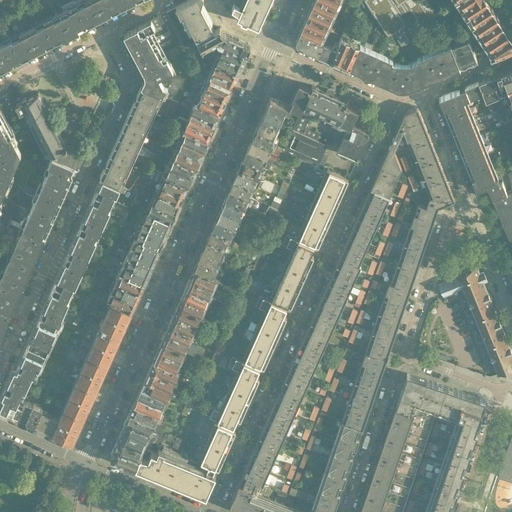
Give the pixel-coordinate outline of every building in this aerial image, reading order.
[(42,8),(57,0),(42,0),(39,2),(42,8)] [(128,4),(126,0),(86,0),(86,1),(96,20),(128,4)] [(213,30),(200,5),(201,0),(186,0),(176,6),(181,15),(184,14),(197,39),(220,27),(213,30)] [(234,0),(232,7),(239,12),(237,15),(237,16),(258,26),(269,0),(234,0)] [(338,7),(322,0),(313,0),(311,5),(334,15),(338,7)] [(347,21),(356,0),(349,0),(341,19),(347,21)] [(420,38),(421,40),(448,29),(442,19),(436,22),(422,0),(366,0),(373,9),(372,10),(388,34),(392,31),(401,45),(420,38)] [(469,0),(458,7),(463,16),(466,14),(487,0),(469,0)] [(488,0),(487,0),(466,14),(472,23),(494,9),(488,0)] [(55,42),(96,20),(86,1),(80,3),(79,2),(73,5),(74,7),(64,12),(63,10),(59,1),(56,3),(56,5),(58,9),(59,9),(60,12),(57,13),(58,15),(48,20),(47,19),(44,20),(55,42)] [(334,15),(311,5),(307,14),(330,24),(334,15)] [(0,29),(29,15),(26,9),(0,22),(0,29)] [(347,22),(354,25),(360,13),(353,9),(347,22)] [(494,9),(472,23),(477,31),(500,17),(494,9)] [(166,11),(151,19),(155,27),(165,22),(179,49),(184,46),(166,11)] [(344,30),(330,24),(307,14),(303,23),(326,33),(328,29),(341,36),(344,30)] [(500,17),(477,31),(482,40),(505,25),(500,17)] [(55,42),(44,20),(41,22),(42,24),(32,29),(31,27),(30,27),(26,18),(24,20),(23,22),(25,26),(26,26),(27,29),(24,30),(25,32),(16,37),(15,35),(11,37),(22,59),(55,42)] [(160,49),(158,45),(156,42),(154,43),(149,34),(152,33),(150,29),(154,27),(150,19),(123,33),(140,65),(160,55),(158,50),(160,49)] [(326,33),(303,23),(299,31),(322,42),(326,33)] [(505,25),(482,40),(487,47),(490,46),(510,33),(505,25)] [(247,43),(223,32),(220,27),(197,39),(197,40),(186,46),(190,54),(201,48),(204,46),(208,47),(217,42),(221,44),(221,43),(245,54),(249,47),(250,44),(247,43)] [(322,42),(299,31),(296,40),(297,43),(319,53),(324,42),(322,42)] [(365,31),(363,34),(374,39),(376,36),(365,31)] [(490,46),(487,47),(490,55),(511,46),(511,36),(510,33),(490,46)] [(340,39),(331,59),(340,63),(350,40),(341,36),(340,39)] [(0,70),(22,59),(11,37),(8,39),(9,40),(0,45),(0,70)] [(324,41),(324,42),(319,53),(331,59),(340,39),(336,37),(332,45),(324,41)] [(461,37),(458,38),(468,64),(477,60),(468,38),(462,40),(461,37)] [(468,64),(458,38),(455,39),(456,42),(451,44),(460,67),(468,64)] [(384,39),(379,51),(384,53),(389,41),(384,39)] [(350,40),(340,63),(349,67),(359,44),(350,40)] [(245,54),(221,43),(221,44),(217,42),(208,47),(217,51),(242,62),(245,54)] [(417,57),(417,59),(426,80),(440,75),(442,74),(444,73),(445,73),(460,67),(451,44),(450,43),(450,44),(417,57)] [(379,80),(389,57),(359,44),(349,67),(366,74),(368,75),(379,80)] [(242,62),(217,51),(213,60),(238,71),(242,62)] [(175,73),(172,68),(168,60),(166,61),(164,58),(162,59),(160,55),(140,65),(144,72),(144,73),(143,73),(143,74),(143,75),(144,76),(141,85),(161,94),(163,89),(165,90),(170,79),(173,76),(175,73)] [(392,58),(389,57),(379,80),(395,87),(399,87),(401,87),(402,87),(404,87),(409,87),(426,80),(417,59),(409,62),(395,62),(391,60),(392,58)] [(238,71),(213,60),(210,68),(234,79),(238,71)] [(511,90),(511,67),(500,72),(503,82),(500,83),(504,93),(511,90)] [(234,79),(210,68),(206,76),(231,87),(234,79)] [(500,72),(478,81),(483,93),(486,100),(504,93),(500,83),(503,82),(500,72)] [(231,87),(206,76),(202,85),(227,96),(231,87)] [(499,182),(465,98),(469,97),(469,98),(483,93),(478,81),(439,96),(476,189),(487,184),(493,198),(507,193),(506,192),(502,181),(499,182)] [(299,82),(289,104),(292,106),(301,110),(304,103),(313,108),(339,119),(348,123),(343,135),(337,149),(357,157),(369,131),(350,123),(357,108),(348,104),(349,104),(346,103),(347,101),(333,94),(334,92),(327,88),(325,91),(311,85),(311,87),(308,85),(308,86),(299,82)] [(139,146),(156,109),(162,94),(161,94),(141,85),(117,136),(139,146)] [(227,96),(202,85),(198,93),(223,104),(227,96)] [(223,104),(198,93),(198,94),(191,90),(188,98),(195,101),(194,102),(219,113),(223,104)] [(511,111),(511,90),(504,93),(486,100),(493,118),(493,119),(511,111)] [(10,92),(0,96),(0,118),(2,117),(0,114),(0,108),(4,106),(7,112),(17,107),(18,107),(15,102),(10,92)] [(20,100),(15,102),(18,107),(17,107),(19,110),(23,108),(46,152),(52,155),(78,166),(84,154),(66,146),(66,145),(45,105),(38,92),(27,98),(26,96),(20,99),(20,100)] [(270,96),(269,98),(266,106),(283,114),(285,109),(290,111),(292,106),(289,104),(270,96)] [(169,97),(169,98),(169,100),(169,102),(168,104),(168,106),(167,108),(166,111),(166,113),(165,115),(164,117),(170,119),(178,101),(169,97)] [(219,113),(194,102),(191,110),(215,121),(219,113)] [(304,103),(301,110),(299,113),(309,117),(313,108),(304,103)] [(266,106),(261,116),(278,124),(283,114),(266,106)] [(401,168),(395,154),(394,150),(401,133),(406,136),(426,128),(417,106),(416,106),(404,111),(378,169),(396,178),(401,168)] [(215,121),(191,110),(186,119),(211,130),(215,121)] [(309,117),(299,113),(292,129),(327,145),(330,137),(305,125),(309,117)] [(173,122),(181,126),(184,119),(176,115),(173,122)] [(261,116),(257,126),(274,134),(278,124),(261,116)] [(211,130),(186,119),(183,128),(207,139),(211,130)] [(0,177),(8,181),(21,152),(6,126),(0,129),(0,177)] [(257,126),(252,136),(272,145),(275,146),(279,136),(274,134),(257,126)] [(207,139),(183,128),(179,137),(204,148),(207,139)] [(434,148),(426,128),(406,136),(414,156),(434,148)] [(327,145),(292,129),(284,147),(319,162),(327,145)] [(121,186),(134,158),(139,146),(117,136),(100,175),(103,177),(102,177),(120,185),(121,186)] [(252,136),(248,146),(267,155),(272,145),(252,136)] [(204,148),(179,137),(175,146),(200,157),(204,148)] [(200,157),(175,146),(171,154),(196,165),(200,157)] [(273,159),(267,156),(267,155),(248,146),(243,156),(263,165),(263,166),(268,168),(273,159)] [(442,168),(434,148),(414,156),(422,176),(442,168)] [(196,165),(171,154),(165,152),(162,160),(167,163),(192,174),(196,165)] [(324,164),(328,154),(323,152),(319,162),(324,164)] [(60,200),(72,175),(74,170),(76,171),(78,166),(52,155),(48,164),(50,165),(39,190),(60,200)] [(405,155),(400,157),(405,169),(409,167),(405,155)] [(258,175),(263,166),(263,165),(243,156),(239,166),(258,175)] [(192,174),(167,163),(163,171),(188,183),(192,174)] [(265,179),(258,176),(258,175),(239,166),(235,176),(254,185),(254,186),(260,189),(265,179)] [(290,178),(295,168),(291,166),(286,176),(290,178)] [(188,183),(163,171),(163,172),(150,167),(146,175),(184,192),(188,183)] [(282,242),(292,246),(292,245),(310,253),(313,246),(316,247),(317,244),(318,244),(348,178),(327,168),(296,237),(287,233),(282,242)] [(450,188),(442,168),(422,176),(429,196),(450,188)] [(396,178),(378,169),(374,180),(392,188),(396,178)] [(137,193),(145,175),(139,172),(138,174),(131,171),(126,181),(133,184),(131,186),(128,189),(137,193)] [(412,174),(407,176),(412,188),(417,186),(412,174)] [(184,192),(146,175),(142,184),(180,201),(184,192)] [(250,195),(254,186),(254,185),(235,176),(230,186),(250,195)] [(102,178),(96,192),(111,199),(114,192),(116,193),(120,185),(102,177),(102,178)] [(282,179),(279,185),(280,185),(286,188),(288,182),(282,179)] [(392,188),(374,180),(369,190),(387,198),(392,188)] [(397,195),(402,197),(407,185),(402,183),(397,195)] [(180,201),(142,184),(138,193),(151,199),(153,200),(176,210),(180,201)] [(18,186),(14,194),(19,196),(23,188),(18,186)] [(230,186),(226,196),(245,205),(250,195),(230,186)] [(450,188),(429,196),(426,205),(437,209),(438,205),(453,199),(454,198),(450,188)] [(287,197),(291,198),(293,194),(290,191),(286,189),(283,195),(287,197)] [(45,234),(57,209),(60,200),(39,190),(23,224),(45,234)] [(387,198),(369,190),(365,200),(383,208),(387,198)] [(511,190),(507,193),(493,198),(511,246),(511,245),(511,190)] [(108,206),(111,199),(96,192),(82,223),(97,229),(100,223),(102,224),(110,207),(108,206)] [(278,208),(282,199),(275,195),(270,205),(278,208)] [(226,196),(221,206),(241,214),(245,205),(226,196)] [(410,198),(405,197),(401,209),(405,210),(410,198)] [(176,210),(153,200),(149,209),(172,219),(176,210)] [(383,208),(365,200),(360,210),(378,218),(383,208)] [(390,214),(395,216),(399,203),(395,201),(390,214)] [(437,209),(426,205),(418,202),(411,221),(430,227),(437,209)] [(7,222),(15,205),(10,203),(4,217),(1,216),(0,218),(0,219),(2,221),(2,220),(7,222)] [(221,206),(217,216),(236,224),(241,214),(221,206)] [(277,214),(283,217),(286,211),(279,208),(277,214)] [(172,219),(149,209),(145,217),(168,227),(172,219)] [(378,218),(360,210),(356,220),(374,228),(378,218)] [(122,225),(126,216),(122,214),(118,223),(122,225)] [(217,216),(212,226),(232,234),(236,224),(217,216)] [(168,227),(145,217),(141,226),(164,236),(168,227)] [(374,228),(356,220),(351,230),(369,238),(374,228)] [(382,233),(387,235),(392,223),(387,221),(382,233)] [(430,227),(411,221),(405,239),(424,245),(430,227)] [(400,223),(395,222),(391,234),(395,236),(400,223)] [(94,236),(97,229),(82,223),(68,253),(84,260),(87,253),(89,254),(96,237),(94,236)] [(252,268),(257,270),(277,225),(272,223),(252,268)] [(45,234),(23,224),(12,250),(34,260),(45,234)] [(164,236),(141,226),(137,235),(160,245),(164,236)] [(208,236),(227,245),(230,246),(233,240),(230,239),(232,234),(212,226),(208,236)] [(369,238),(351,230),(346,240),(365,248),(369,238)] [(160,245),(137,235),(135,234),(131,243),(156,254),(160,245)] [(208,236),(203,246),(223,254),(227,245),(208,236)] [(424,245),(405,239),(399,257),(418,263),(424,245)] [(346,240),(337,260),(357,269),(360,262),(359,262),(365,248),(346,240)] [(375,252),(379,254),(384,242),(379,240),(375,252)] [(388,241),(383,253),(388,255),(393,243),(388,241)] [(156,254),(131,243),(127,251),(152,262),(156,254)] [(108,256),(112,246),(108,244),(103,254),(108,256)] [(255,303),(265,307),(265,306),(283,314),(286,306),(289,308),(290,305),(291,305),(313,255),(310,253),(292,245),(292,246),(269,298),(259,294),(255,303)] [(203,246),(199,256),(218,264),(223,254),(203,246)] [(34,260),(12,250),(0,275),(22,285),(34,260)] [(152,262),(127,251),(123,260),(148,271),(152,262)] [(81,267),(84,260),(68,253),(55,283),(70,290),(73,283),(75,284),(83,267),(81,267)] [(218,266),(218,264),(199,256),(194,266),(218,276),(222,267),(218,266)] [(418,263),(399,257),(393,275),(412,281),(418,263)] [(148,271),(123,260),(119,269),(144,280),(148,271)] [(357,269),(337,260),(333,270),(353,279),(357,269)] [(367,272),(372,274),(376,261),(372,260),(367,272)] [(385,262),(380,260),(375,272),(380,274),(385,262)] [(214,287),(218,276),(194,266),(190,276),(214,287)] [(246,277),(250,268),(246,266),(242,275),(246,277)] [(511,352),(483,282),(487,280),(483,270),(479,272),(477,266),(455,274),(455,276),(438,283),(443,296),(463,288),(497,373),(511,368),(511,352)] [(144,280),(119,269),(115,277),(140,289),(144,280)] [(353,279),(333,270),(328,280),(348,289),(353,279)] [(22,285),(0,275),(0,276),(0,305),(11,311),(22,285)] [(412,281),(393,275),(390,282),(389,282),(385,293),(406,300),(412,281)] [(186,285),(207,295),(210,296),(214,287),(190,276),(186,285)] [(140,289),(115,277),(111,286),(136,297),(140,289)] [(348,289),(328,280),(324,290),(344,299),(348,289)] [(67,297),(70,290),(55,283),(41,314),(57,321),(60,314),(62,315),(69,298),(67,297)] [(210,296),(207,295),(186,285),(182,294),(206,305),(207,301),(213,304),(216,299),(209,296),(210,296)] [(136,297),(111,286),(107,295),(112,298),(132,306),(136,297)] [(355,301),(360,303),(365,291),(360,289),(355,301)] [(344,299),(324,290),(319,300),(339,309),(344,299)] [(368,290),(364,302),(368,304),(373,291),(368,290)] [(406,300),(385,293),(379,311),(399,318),(406,300)] [(198,323),(204,308),(206,305),(182,294),(174,312),(198,323)] [(132,306),(112,298),(108,308),(116,312),(115,314),(127,320),(132,306)] [(319,300),(310,321),(330,330),(339,309),(319,300)] [(0,334),(11,311),(0,305),(0,334)] [(228,364),(237,368),(238,367),(256,375),(259,367),(262,368),(263,365),(264,366),(286,316),(283,314),(265,306),(265,307),(242,359),(232,354),(228,364)] [(127,320),(115,314),(116,312),(108,308),(100,325),(120,333),(127,320)] [(347,320),(352,322),(357,310),(352,308),(347,320)] [(365,311),(361,309),(356,321),(361,323),(365,311)] [(78,311),(73,321),(72,323),(77,325),(78,323),(82,313),(78,311)] [(230,326),(236,312),(231,311),(226,324),(230,326)] [(399,318),(379,311),(373,330),(393,336),(399,318)] [(170,321),(191,331),(193,331),(198,323),(174,312),(170,321)] [(41,314),(35,329),(52,337),(56,328),(54,327),(57,321),(41,314)] [(193,331),(191,331),(170,321),(166,330),(189,341),(193,331)] [(330,330),(310,321),(306,331),(326,340),(330,330)] [(120,333),(100,325),(95,335),(103,339),(102,341),(114,347),(120,333)] [(358,330),(353,328),(348,340),(353,342),(358,330)] [(35,329),(28,344),(43,351),(46,344),(48,345),(52,337),(35,329)] [(189,341),(166,330),(162,339),(185,350),(195,354),(198,345),(189,341)] [(393,336),(373,330),(367,348),(387,354),(393,336)] [(326,340),(306,331),(301,341),(321,350),(326,340)] [(114,347),(102,341),(103,339),(95,335),(88,351),(108,360),(114,347)] [(162,339),(157,348),(181,359),(185,350),(162,339)] [(321,350),(301,341),(297,351),(317,360),(321,350)] [(28,344),(21,359),(36,366),(38,367),(42,358),(40,357),(43,351),(28,344)] [(332,359),(337,361),(341,349),(337,347),(332,359)] [(181,359),(157,348),(153,357),(175,367),(178,368),(183,370),(186,364),(180,362),(181,359)] [(195,407),(221,350),(216,348),(190,405),(195,407)] [(387,354),(367,348),(361,366),(381,373),(387,354)] [(97,387),(108,360),(88,351),(76,377),(97,387)] [(317,360),(297,351),(292,361),(312,370),(317,360)] [(178,368),(175,367),(153,357),(149,366),(174,377),(197,387),(201,378),(183,370),(178,368)] [(346,359),(341,357),(337,370),(341,371),(346,359)] [(33,373),(36,366),(21,359),(17,368),(14,367),(4,388),(20,395),(23,388),(25,389),(33,373)] [(292,361),(283,381),(303,390),(312,370),(292,361)] [(174,377),(149,366),(145,375),(170,386),(174,377)] [(324,378),(329,380),(334,368),(329,366),(324,378)] [(381,373),(361,366),(355,385),(375,391),(381,373)] [(200,459),(199,461),(217,469),(235,429),(236,426),(233,424),(237,417),(240,418),(259,376),(256,375),(238,367),(237,368),(219,408),(210,404),(206,413),(215,417),(212,428),(199,458),(200,459)] [(68,375),(57,370),(56,374),(66,379),(68,375)] [(434,417),(446,386),(406,373),(395,406),(413,412),(414,410),(434,417)] [(145,375),(141,384),(166,396),(170,386),(145,375)] [(85,413),(97,387),(76,377),(65,404),(85,413)] [(334,377),(329,389),(334,391),(338,379),(334,377)] [(33,383),(44,387),(45,384),(35,379),(33,383)] [(303,390),(283,381),(279,391),(299,400),(303,390)] [(162,404),(185,414),(188,406),(166,396),(141,384),(137,393),(162,404)] [(368,409),(375,391),(355,385),(349,403),(368,409)] [(449,511),(481,421),(478,421),(485,399),(446,386),(434,417),(456,424),(424,511),(449,511)] [(20,395),(4,388),(2,395),(4,396),(0,404),(0,406),(18,415),(24,402),(18,399),(20,395)] [(299,400),(279,391),(274,401),(294,410),(299,400)] [(137,393),(134,401),(159,412),(162,404),(137,393)] [(35,422),(41,410),(43,405),(41,405),(43,400),(35,396),(33,401),(34,401),(33,403),(25,400),(24,402),(18,415),(35,422)] [(326,396),(321,408),(326,410),(331,398),(326,396)] [(159,412),(134,401),(130,410),(155,421),(159,412)] [(294,410),(274,401),(270,411),(290,420),(294,410)] [(362,427),(368,409),(349,403),(343,421),(362,427)] [(73,440),(85,413),(65,404),(59,418),(53,431),(73,440)] [(314,419),(318,407),(314,405),(309,417),(314,419)] [(406,431),(413,412),(395,406),(388,425),(406,431)] [(59,418),(41,410),(35,422),(53,431),(59,418)] [(155,421),(130,410),(126,419),(151,430),(161,434),(165,425),(155,421)] [(402,511),(416,470),(434,417),(414,410),(413,412),(406,431),(399,450),(392,469),(386,488),(379,507),(377,511),(402,511)] [(290,420),(270,411),(265,421),(285,430),(290,420)] [(322,418),(318,416),(313,429),(317,431),(322,418)] [(151,430),(126,419),(122,427),(148,438),(151,430)] [(309,511),(308,511),(285,502),(258,491),(247,486),(238,482),(230,500),(231,501),(232,504),(231,505),(247,511),(333,511),(362,427),(343,421),(340,420),(315,495),(313,501),(309,511)] [(265,421),(256,442),(276,451),(285,430),(265,421)] [(306,439),(311,427),(306,425),(301,437),(306,439)] [(399,450),(406,431),(388,425),(382,444),(399,450)] [(122,427),(118,436),(144,447),(148,438),(122,427)] [(511,429),(497,473),(511,478),(511,429)] [(315,436),(311,434),(306,447),(310,449),(315,436)] [(118,436),(114,445),(140,456),(144,448),(144,447),(118,436)] [(172,446),(178,448),(182,439),(176,436),(172,446)] [(276,451),(256,442),(252,452),(272,461),(276,451)] [(392,469),(399,450),(382,444),(376,463),(392,469)] [(140,456),(114,445),(110,453),(112,457),(135,467),(140,456)] [(144,448),(140,456),(135,467),(206,495),(212,481),(217,469),(199,461),(163,445),(161,451),(158,450),(157,453),(144,448)] [(272,461),(252,452),(247,462),(267,471),(272,461)] [(308,454),(304,453),(299,466),(303,467),(308,454)] [(267,471),(247,462),(243,472),(263,481),(267,471)] [(386,488),(392,469),(376,463),(369,482),(386,488)] [(291,464),(286,476),(291,478),(296,466),(291,464)] [(301,473),(297,471),(292,484),(296,485),(301,473)] [(258,491),(263,481),(243,472),(238,482),(247,486),(258,491)] [(379,507),(386,488),(369,482),(363,502),(379,507)] [(288,493),(313,501),(315,495),(291,486),(288,493)] [(377,511),(379,507),(363,502),(359,511),(377,511)]
